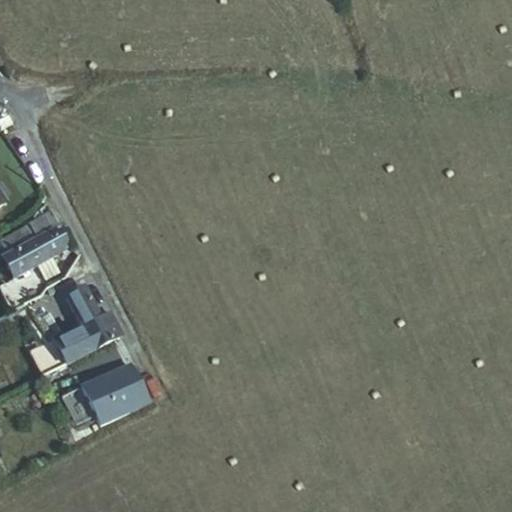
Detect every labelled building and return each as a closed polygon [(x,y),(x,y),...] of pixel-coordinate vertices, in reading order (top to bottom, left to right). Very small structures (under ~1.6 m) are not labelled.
[(30,259),(50,247),(54,245),(46,232),(22,246),(30,259)] [(47,269),(59,262),(50,247),(30,259),(22,246),(4,256),(12,270),(0,277),(0,282),(6,292),(32,277),(47,269)] [(56,284),(47,269),(32,277),(41,293),(56,284)] [(90,356),(113,344),(79,290),(59,302),(75,330),(86,350),(90,356)] [(50,369),(86,350),(75,330),(39,349),(50,369)] [(102,428),(150,402),(130,366),(82,392),(102,428)]
